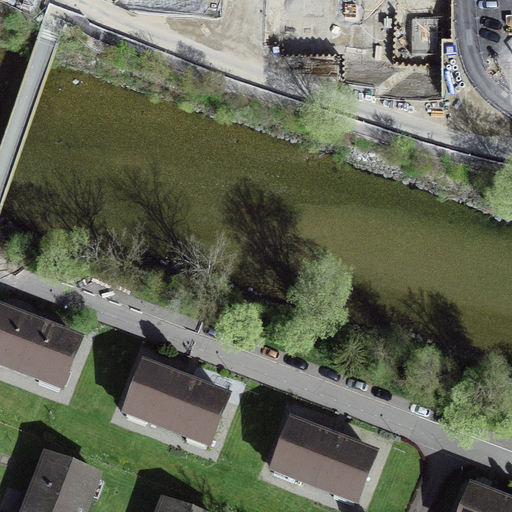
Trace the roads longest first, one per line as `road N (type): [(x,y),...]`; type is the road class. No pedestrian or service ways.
road 1 (residential): [(0,280),(511,461)]
road 2 (residential): [(69,0),(101,23),(451,138)]
